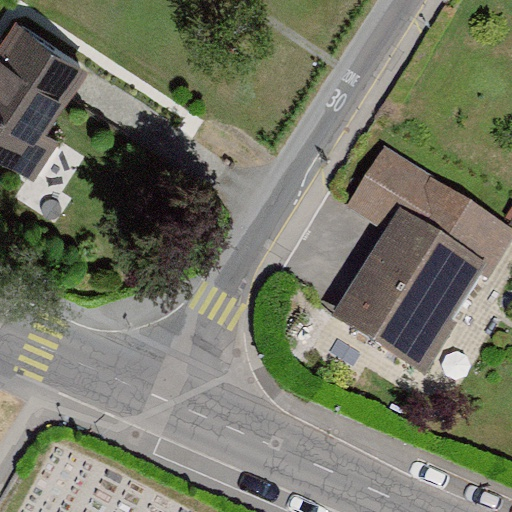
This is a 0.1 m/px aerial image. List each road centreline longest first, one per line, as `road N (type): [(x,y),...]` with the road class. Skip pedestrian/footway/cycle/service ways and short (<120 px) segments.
road 1 (residential): [(173,404),(217,304),(406,0)]
road 2 (residential): [(422,511),(173,404)]
road 3 (residential): [(173,404),(0,327)]
